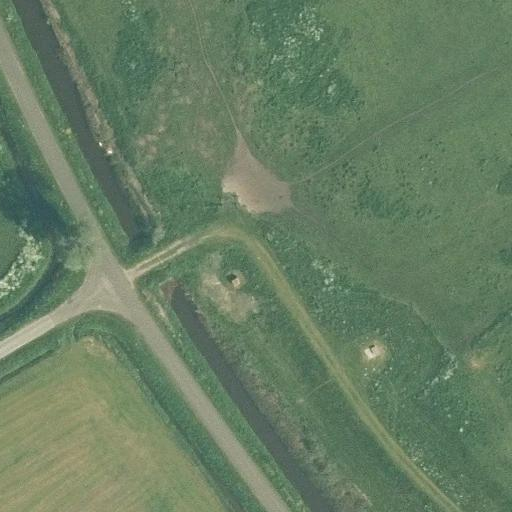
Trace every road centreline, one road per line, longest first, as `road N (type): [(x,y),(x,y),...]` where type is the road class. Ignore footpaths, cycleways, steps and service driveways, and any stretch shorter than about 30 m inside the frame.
road 1 (unclassified): [(280,511),(114,280)]
road 2 (unclassified): [(114,280),(0,40)]
road 3 (unclassified): [(0,347),(114,280)]
